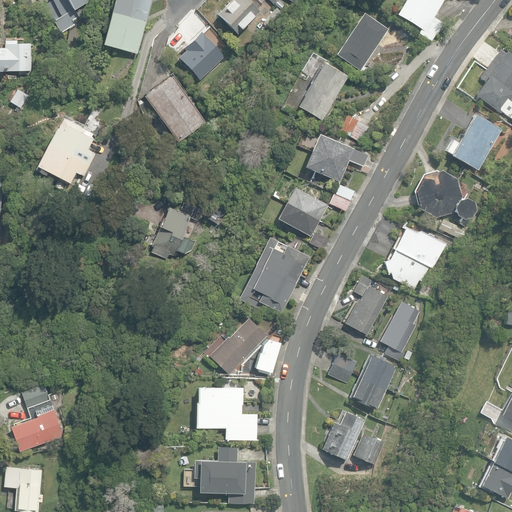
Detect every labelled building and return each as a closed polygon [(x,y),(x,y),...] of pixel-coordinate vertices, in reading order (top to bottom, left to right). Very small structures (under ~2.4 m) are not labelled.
[(24,0),(28,8),(38,3),(36,0),(24,0)] [(54,21),(60,33),(74,25),(72,21),(77,18),(65,0),(50,0),(43,5),(52,20),(54,21)] [(66,0),(73,10),(88,1),(87,0),(66,0)] [(113,0),(101,44),(137,54),(151,0),(113,0)] [(230,0),(216,15),(236,34),(259,11),(247,0),(230,0)] [(419,33),(433,42),(444,23),(433,17),(443,0),(403,0),(395,14),(421,29),(419,33)] [(268,11),(274,6),(270,1),(264,7),(268,11)] [(270,31),(283,16),(275,9),(262,23),(270,31)] [(334,54),(359,71),(387,29),(362,12),(334,54)] [(178,57),(199,80),(223,57),(200,32),(183,48),(185,50),(178,57)] [(0,70),(19,70),(19,75),(29,74),(29,70),(30,70),(29,43),(4,44),(4,48),(0,47),(0,70)] [(501,111),(509,117),(511,112),(511,102),(509,100),(511,96),(511,55),(505,51),(503,53),(498,49),(478,77),(484,81),(474,95),(500,113),(501,111)] [(297,106),(321,120),(347,76),(322,62),(297,106)] [(384,81),(392,87),(403,72),(396,66),(384,81)] [(143,96),(177,142),(205,121),(171,76),(143,96)] [(444,152),(475,169),(499,128),(472,113),(456,141),(451,139),(444,152)] [(336,130),(359,143),(368,126),(345,114),(336,130)] [(36,166),(69,183),(75,172),(83,176),(94,153),(86,149),(92,138),(83,134),(85,131),(62,120),(57,129),(55,128),(36,166)] [(302,166),(339,181),(348,159),(363,165),(367,155),(316,133),(302,166)] [(457,223),(463,225),(467,217),(470,216),(474,209),(472,202),(465,197),(463,198),(461,197),(461,196),(456,179),(440,170),(437,171),(435,170),(422,174),(413,191),(417,204),(418,205),(419,209),(435,217),(448,213),(451,212),(460,217),(457,223)] [(349,200),(353,190),(339,184),(334,194),(349,200)] [(275,218),(310,236),(327,204),(292,186),(275,218)] [(345,210),(349,200),(334,194),(333,193),(329,203),(345,210)] [(150,246),(172,256),(189,217),(196,220),(201,209),(182,201),(178,211),(167,206),(150,246)] [(438,228),(461,239),(466,230),(442,219),(438,228)] [(432,268),(444,243),(418,230),(417,233),(404,226),(393,249),(428,266),(432,268)] [(308,242),(323,250),(329,239),(314,231),(308,242)] [(309,256),(268,236),(254,264),(295,284),(309,256)] [(421,281),(428,266),(393,249),(388,259),(382,260),(387,273),(389,272),(391,278),(414,289),(418,280),(421,281)] [(295,284),(254,264),(237,299),(260,309),(263,303),(281,312),(295,284)] [(344,322),(366,334),(387,295),(368,286),(371,280),(361,275),(353,291),(361,295),(359,299),(357,298),(344,322)] [(383,352),(399,361),(403,354),(400,352),(416,326),(412,323),(419,311),(399,300),(379,340),(387,345),(383,352)] [(219,365),(228,374),(266,335),(247,317),(227,338),(222,332),(203,352),(218,367),(219,365)] [(403,357),(408,360),(412,352),(407,350),(403,357)] [(331,363),(350,372),(355,361),(337,352),(331,363)] [(358,376),(384,388),(394,365),(384,360),(385,357),(379,355),(378,358),(368,353),(358,376)] [(248,373),(269,374),(270,360),(249,359),(248,373)] [(350,372),(331,363),(327,374),(345,382),(350,372)] [(384,388),(358,376),(348,397),(374,409),(384,388)] [(21,391),(26,407),(49,399),(43,383),(21,391)] [(225,438),(255,438),(255,413),(239,413),(239,403),(241,403),(241,387),(197,386),(196,402),(195,402),(195,426),(225,426),(225,438)] [(511,388),(499,414),(511,420),(511,388)] [(9,426),(18,451),(63,436),(50,400),(27,408),(30,418),(9,426)] [(321,448),(346,459),(351,448),(353,449),(357,439),(355,438),(364,419),(344,410),(339,423),(333,421),(321,448)] [(352,454),(374,464),(384,442),(362,432),(352,454)] [(511,440),(501,435),(490,460),(511,470),(511,440)] [(227,502),(253,503),(255,461),(236,461),(236,446),(217,446),(217,459),(193,459),(193,477),(198,477),(197,491),(227,491),(227,502)] [(511,482),(511,470),(490,460),(478,485),(504,496),(511,482)] [(13,510),(36,511),(37,511),(38,502),(41,502),(42,493),(38,493),(41,469),(5,466),(3,486),(15,487),(13,510)]
